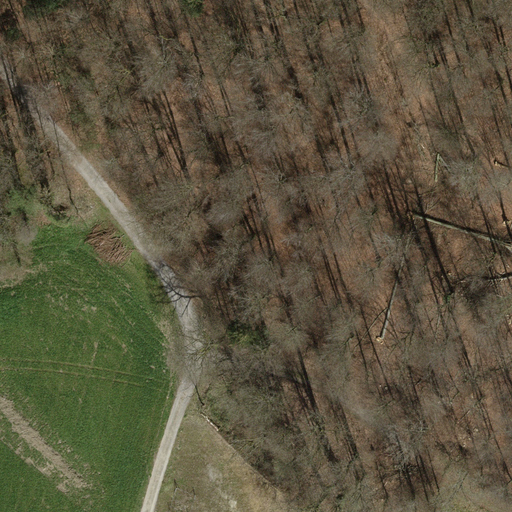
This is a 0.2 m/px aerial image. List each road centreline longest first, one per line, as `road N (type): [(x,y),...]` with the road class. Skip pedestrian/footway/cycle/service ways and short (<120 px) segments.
road 1 (track): [(0,48),(187,310),(194,361),(148,511)]
road 2 (track): [(511,503),(303,375),(252,362),(194,361)]
